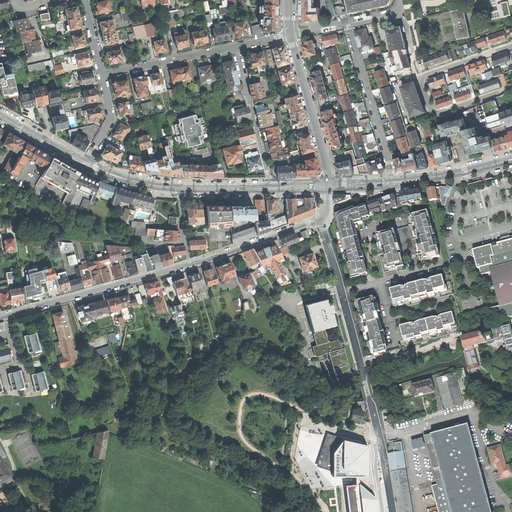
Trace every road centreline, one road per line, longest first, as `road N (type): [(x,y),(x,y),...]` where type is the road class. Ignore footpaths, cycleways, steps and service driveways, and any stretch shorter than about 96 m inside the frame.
road 1 (residential): [(321,223),(0,319)]
road 2 (primary): [(328,181),(166,184),(88,163)]
road 3 (residential): [(390,511),(340,292)]
road 4 (residential): [(290,34),(101,75)]
road 5 (residential): [(390,178),(346,23)]
road 6 (residential): [(290,34),(328,181)]
road 7 (primary): [(511,155),(390,178)]
